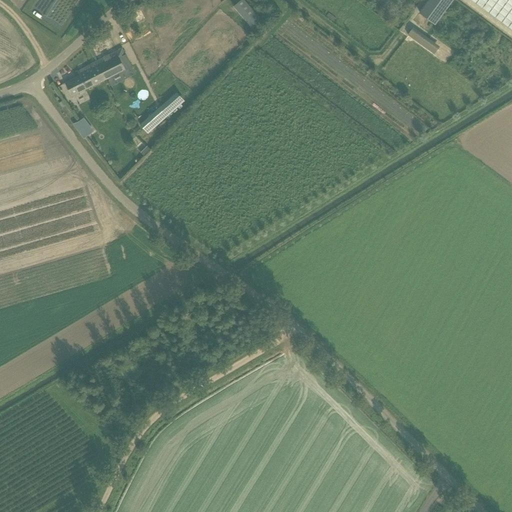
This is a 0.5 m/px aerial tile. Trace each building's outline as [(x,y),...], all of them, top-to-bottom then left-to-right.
[(241,0),(233,7),(238,12),(247,4),(244,0),(241,0)] [(371,0),(383,9),(389,2),(386,0),(371,0)] [(447,6),(438,0),(427,0),(413,20),(429,32),(447,6)] [(511,0),(469,0),(511,31),(511,0)] [(407,35),(435,55),(440,47),(413,27),(407,35)] [(122,48),(96,62),(99,67),(100,66),(106,79),(118,73),(122,81),(128,77),(124,69),(131,66),(125,54),(122,48)] [(72,97),(106,79),(100,66),(99,67),(96,62),(86,67),(87,67),(78,72),(80,76),(65,83),(72,97)] [(176,93),(140,125),(148,134),(184,102),(176,93)] [(84,116),(73,124),(83,139),(94,131),(84,116)]
